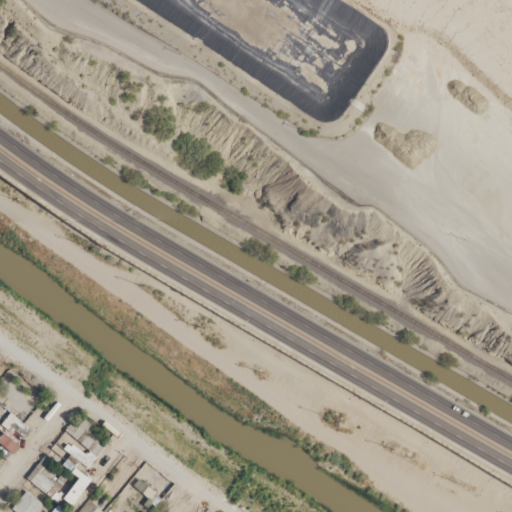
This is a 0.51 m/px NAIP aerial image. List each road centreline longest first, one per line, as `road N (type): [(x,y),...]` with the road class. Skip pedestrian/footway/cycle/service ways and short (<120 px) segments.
road 1 (primary): [(511,445),(174,253),(0,137)]
road 2 (primary): [(0,159),(96,225),(511,467)]
road 3 (residential): [(232,511),(0,336)]
road 4 (residential): [(76,396),(0,490)]
